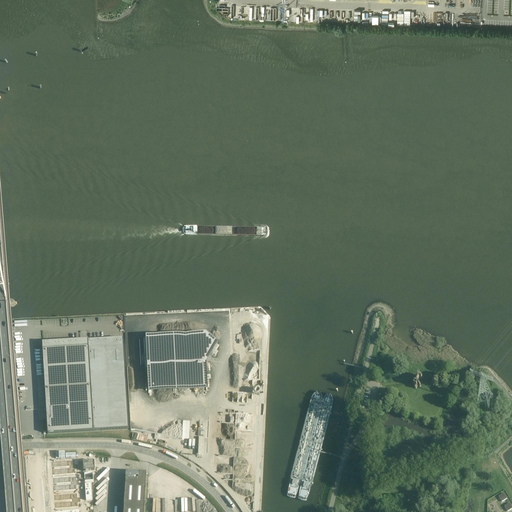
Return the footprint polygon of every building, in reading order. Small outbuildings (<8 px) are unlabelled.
[(206,334),(145,337),(146,367),(206,364),(218,344),(206,334)] [(61,342),(42,344),(43,364),(44,386),(47,434),(93,432),(128,429),(123,340),(88,342),(88,341),(75,342),(61,342)] [(418,376),(413,387),(414,387),(414,388),(415,389),(416,388),(417,386),(420,388),(421,385),(417,384),(419,378),(422,380),(423,378),(418,376)] [(94,462),(83,462),(83,471),(87,471),(94,470),(94,462)] [(125,473),(123,511),(143,511),(145,474),(125,473)] [(188,511),(189,494),(159,493),(157,511),(188,511)] [(507,499),(504,494),(498,497),(502,502),(507,499)]
